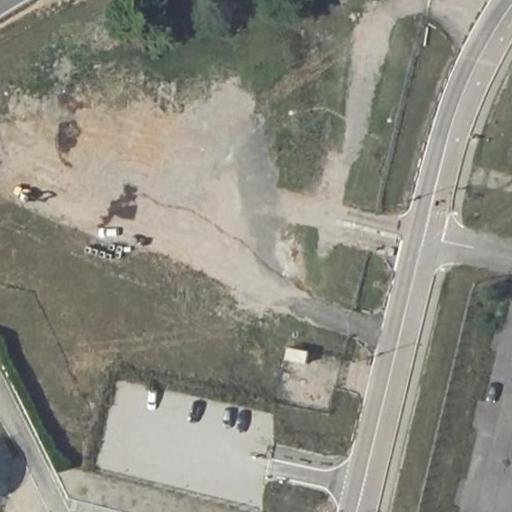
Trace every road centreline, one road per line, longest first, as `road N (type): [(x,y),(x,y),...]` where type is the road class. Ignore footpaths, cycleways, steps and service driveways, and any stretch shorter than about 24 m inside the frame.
road 1 (unclassified): [(355,511),(420,240)]
road 2 (unclassified): [(511,3),(459,100),(420,240)]
